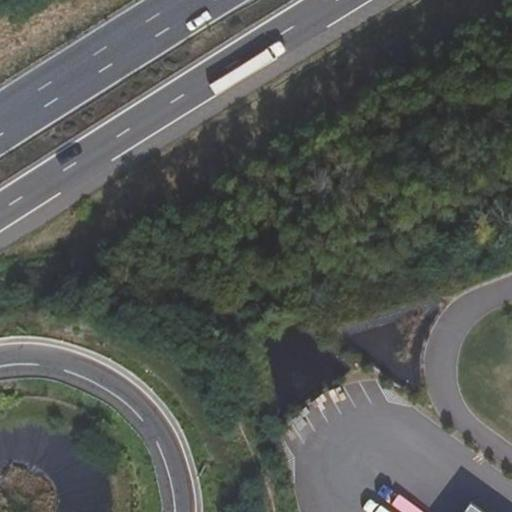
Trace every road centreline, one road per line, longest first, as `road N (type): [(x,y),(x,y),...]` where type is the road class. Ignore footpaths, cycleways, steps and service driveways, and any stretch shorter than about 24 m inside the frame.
road 1 (motorway): [(0,211),(335,0)]
road 2 (motorway): [(0,356),(70,368),(133,408),(159,443),(170,511)]
road 3 (motorway): [(195,0),(0,125)]
